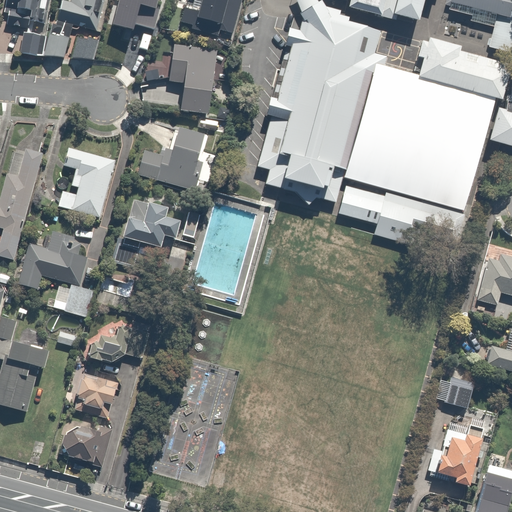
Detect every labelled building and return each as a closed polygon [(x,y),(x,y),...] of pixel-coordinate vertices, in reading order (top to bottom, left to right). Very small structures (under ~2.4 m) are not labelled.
[(16,36),(13,57),(45,62),(53,14),(50,13),(51,0),(0,0),(0,4),(0,13),(9,15),(6,29),(22,32),(21,37),(16,36)] [(71,0),(71,3),(55,0),(53,14),(45,62),(66,65),(71,33),(72,27),(102,32),(107,0),(71,0)] [(196,0),(193,13),(187,11),(181,30),(208,37),(211,26),(236,33),(245,0),(196,0)] [(267,189),(340,206),(388,36),(348,26),(350,15),(322,7),(317,0),(298,0),(300,2),(304,13),(300,33),(290,32),(284,52),(291,53),(275,103),(270,101),(265,119),(273,121),(259,170),(270,174),(267,189)] [(352,0),(350,11),(420,27),(425,0),(352,0)] [(511,0),(451,0),(450,5),(511,21),(511,0)] [(71,33),(66,65),(97,61),(101,38),(71,33)] [(511,74),(511,69),(424,45),(414,80),(503,105),(511,74)] [(222,52),(174,46),(169,82),(185,84),(181,113),(213,117),(222,52)] [(511,115),(500,112),(490,146),(511,152),(511,115)] [(145,151),(137,175),(199,195),(207,171),(200,169),(210,139),(181,130),(174,151),(168,149),(166,157),(145,151)] [(0,204),(0,230),(5,231),(0,248),(0,259),(17,264),(46,154),(27,149),(26,155),(15,152),(1,205),(0,204)] [(120,163),(71,149),(65,167),(78,171),(74,187),(80,189),(78,195),(63,191),(58,208),(103,221),(120,163)] [(472,222),(351,186),(342,216),(380,227),(377,237),(461,262),(472,222)] [(140,247),(165,254),(168,242),(183,247),(185,239),(192,242),(198,243),(206,216),(190,212),(186,225),(169,220),(172,211),(134,201),(116,264),(133,269),(140,247)] [(32,246),(20,285),(39,291),(44,275),(81,287),(89,260),(84,258),(89,242),(51,230),(44,250),(32,246)] [(488,259),(479,303),(500,307),(503,296),(511,297),(511,257),(501,255),(499,261),(488,259)] [(13,278),(2,275),(0,279),(0,285),(9,289),(13,278)] [(97,295),(62,283),(53,311),(88,323),(97,295)] [(0,318),(8,293),(0,290),(0,318)] [(17,323),(2,318),(0,324),(0,340),(10,344),(17,323)] [(127,357),(142,361),(146,347),(134,344),(137,333),(122,328),(118,342),(106,338),(108,332),(101,330),(98,341),(94,340),(89,360),(111,366),(112,366),(113,366),(114,366),(115,366),(116,366),(117,366),(118,365),(119,365),(120,365),(120,364),(121,364),(122,363),(123,363),(123,362),(124,361),(125,361),(125,360),(126,359),(126,358),(127,358),(127,357)] [(494,348),(489,368),(511,372),(511,329),(506,351),(494,348)] [(79,337),(62,330),(56,344),(73,351),(79,337)] [(5,364),(0,380),(0,408),(27,417),(40,372),(45,374),(51,357),(15,346),(9,365),(5,364)] [(120,386),(82,376),(74,411),(108,420),(111,405),(115,406),(120,386)] [(478,387),(454,380),(446,406),(470,413),(478,387)] [(99,426),(97,434),(67,425),(57,457),(101,470),(113,430),(99,426)] [(443,458),(439,476),(461,482),(459,487),(475,491),(487,444),(484,443),(487,432),(472,428),(470,434),(449,429),(446,443),(452,445),(449,459),(443,458)] [(443,451),(434,450),(431,462),(440,464),(443,451)] [(489,489),(482,511),(511,511),(511,472),(491,466),(484,488),(489,489)]
